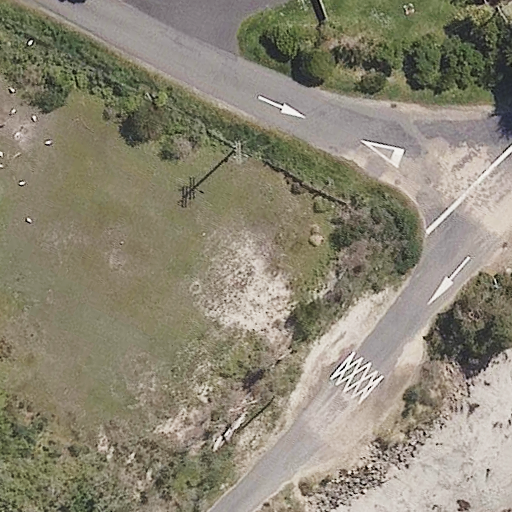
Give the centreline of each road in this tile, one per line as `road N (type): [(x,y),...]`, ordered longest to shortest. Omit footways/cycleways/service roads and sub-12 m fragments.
road 1 (residential): [(74,0),(149,44),(472,189),(494,209)]
road 2 (residential): [(494,209),(232,511)]
